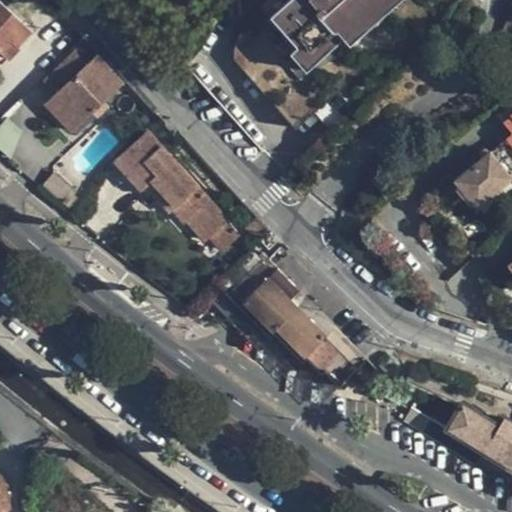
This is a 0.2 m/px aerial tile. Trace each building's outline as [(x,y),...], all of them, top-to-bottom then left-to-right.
[(287,0),(271,14),(298,45),(291,52),(306,68),(345,34),(352,42),(400,0),(287,0)] [(18,48),(23,43),(33,33),(0,1),(0,49),(12,61),(22,51),(18,48)] [(257,39),(234,60),(297,129),(319,109),(257,39)] [(61,59),(70,51),(60,40),(52,48),(61,59)] [(32,52),(23,43),(18,48),(22,51),(12,61),(18,66),(32,52)] [(106,101),(125,83),(99,54),(88,64),(74,52),(42,82),(55,95),(62,102),(72,93),(93,113),(106,101)] [(62,102),(82,123),(93,113),(72,93),(62,102)] [(72,133),(82,123),(62,102),(55,95),(45,105),(72,133)] [(93,113),(99,119),(112,106),(106,101),(93,113)] [(511,118),(506,123),(511,130),(511,133),(456,178),(477,205),(511,177),(511,118)] [(0,148),(6,153),(22,133),(5,119),(0,124),(0,148)] [(119,156),(142,181),(176,162),(148,130),(119,156)] [(136,184),(142,181),(119,156),(115,160),(136,184)] [(191,219),(209,239),(229,221),(176,162),(142,181),(149,189),(170,212),(173,210),(186,223),(191,219)] [(71,211),(79,200),(74,194),(77,191),(55,172),(43,186),(71,211)] [(144,192),(149,189),(142,181),(136,184),(144,192)] [(257,219),(251,224),(261,235),(267,230),(257,219)] [(241,235),(229,221),(209,239),(221,253),(241,235)] [(259,244),(264,239),(261,235),(251,224),(246,229),(259,244)] [(308,356),(321,369),(337,348),(325,336),(269,277),(279,266),(265,252),(227,287),(272,334),(277,330),(305,359),(308,356)] [(337,348),(345,337),(335,326),(325,336),(337,348)] [(351,344),(345,337),(337,348),(341,352),(351,344)] [(366,360),(351,344),(341,352),(337,348),(321,369),(322,371),(326,368),(340,383),(366,360)] [(367,363),(360,372),(375,386),(382,378),(367,363)] [(511,421),(505,417),(499,427),(465,405),(450,429),(511,468),(511,421)] [(0,511),(8,511),(13,508),(12,500),(7,484),(0,475),(0,511)]
